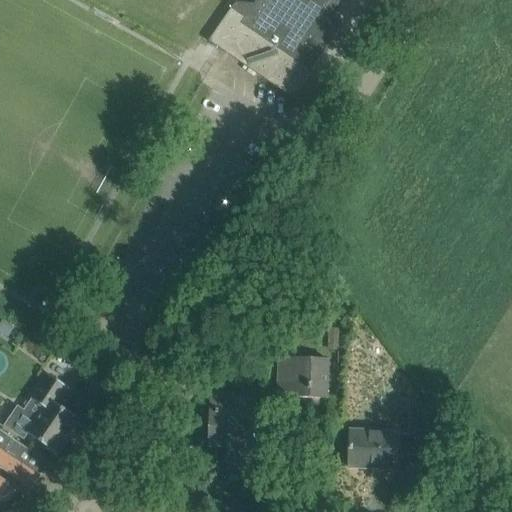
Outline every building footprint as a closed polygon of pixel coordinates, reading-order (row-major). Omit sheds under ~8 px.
[(232,9),(209,42),(294,99),(312,72),(310,70),(340,26),(329,18),(337,6),(338,7),(342,0),(264,0),(250,21),(245,18),(244,17),(232,9)] [(294,397),(328,398),(329,360),(279,359),(278,397),(280,397),(280,378),(295,379),(294,397)] [(18,407),(5,427),(23,439),(26,434),(56,454),(64,443),(65,443),(73,432),(72,431),(79,420),(59,406),(70,389),(53,378),(48,375),(31,400),(43,407),(35,419),(24,411),(18,407)] [(212,410),(210,446),(229,447),(252,448),(253,440),(249,440),(250,427),(253,427),(255,396),(226,395),(226,410),(212,410)] [(435,408),(429,408),(412,407),(411,436),(443,437),(450,425),(435,408)] [(0,499),(1,498),(2,498),(3,498),(4,497),(5,497),(6,496),(7,495),(8,494),(8,493),(9,493),(9,492),(9,491),(9,490),(9,489),(9,488),(8,487),(10,485),(7,482),(11,476),(32,490),(41,476),(36,472),(16,459),(18,456),(23,447),(14,441),(0,431),(0,499)] [(350,467),(399,469),(401,434),(351,432),(350,467)]
